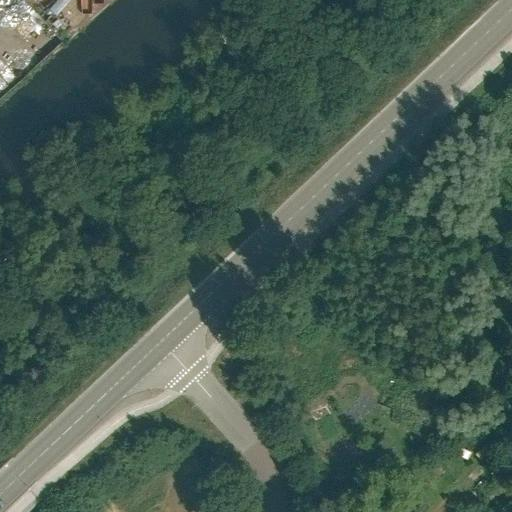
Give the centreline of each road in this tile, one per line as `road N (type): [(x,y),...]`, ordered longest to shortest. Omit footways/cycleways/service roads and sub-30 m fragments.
road 1 (tertiary): [(161,338),(511,8)]
road 2 (tertiary): [(0,495),(161,338)]
road 3 (unclassified): [(279,511),(245,434),(161,338)]
